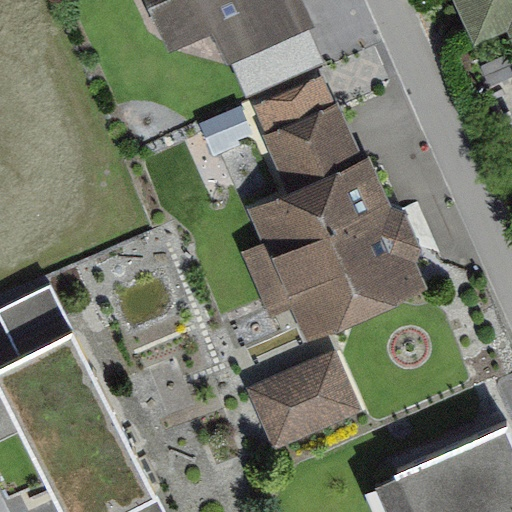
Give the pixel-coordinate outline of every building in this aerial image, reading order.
[(159,0),(179,42),(217,25),(235,66),(332,21),(322,0),(159,0)] [(511,0),(466,0),(479,32),(511,19),(511,0)] [(352,98),(276,133),(298,182),(251,203),(312,339),(436,283),(352,98)] [(373,406),(345,344),(257,384),(285,446),(373,406)] [(129,511),(139,507),(84,401),(30,428),(72,511),(129,511)] [(24,421),(0,428),(0,448),(11,484),(41,475),(24,421)] [(511,511),(511,441),(506,429),(377,485),(388,511),(511,511)]
